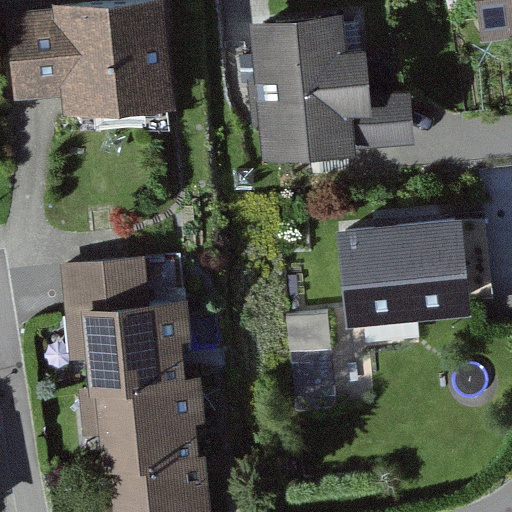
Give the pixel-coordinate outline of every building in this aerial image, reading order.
[(19,93),(70,90),(71,101),(152,95),(145,0),(140,0),(66,5),(67,22),(14,25),(19,93)] [(511,0),(477,0),(483,42),(511,39),(511,0)] [(338,23),(253,31),(264,152),(349,144),(338,23)] [(461,220),(338,233),(344,292),(348,330),(472,318),(468,280),(461,220)] [(173,305),(74,308),(75,359),(89,359),(91,427),(109,426),(111,511),(197,511),(196,452),(172,452),(170,408),(187,407),(186,376),(163,376),(162,330),(174,330),(173,305)]
